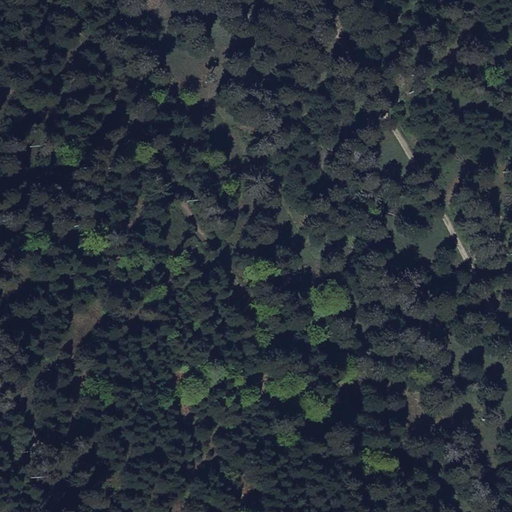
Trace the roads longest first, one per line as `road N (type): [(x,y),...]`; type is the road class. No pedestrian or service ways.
road 1 (track): [(61,0),(380,511)]
road 2 (track): [(511,346),(324,0)]
